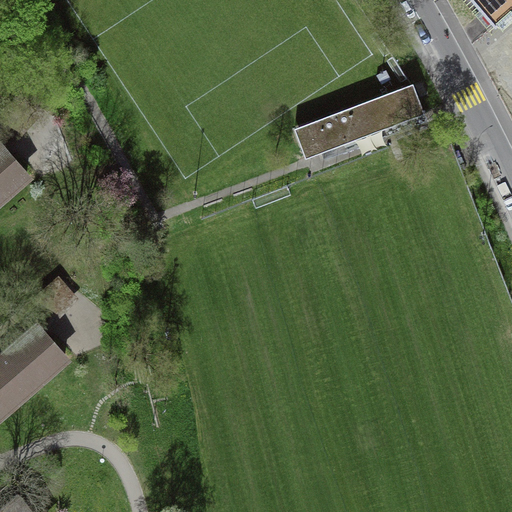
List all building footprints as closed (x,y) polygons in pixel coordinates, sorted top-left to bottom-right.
[(511,0),(475,0),(495,22),(511,7),(511,0)] [(294,128),(306,158),(425,113),(413,83),(294,128)] [(0,210),(36,179),(12,151),(41,118),(22,95),(0,114),(0,210)] [(0,424),(74,361),(50,333),(79,299),(60,277),(0,328),(0,424)] [(0,511),(33,511),(9,484),(0,492),(0,511)]
